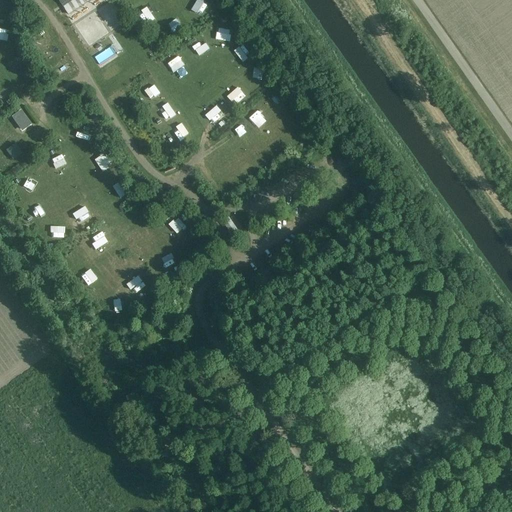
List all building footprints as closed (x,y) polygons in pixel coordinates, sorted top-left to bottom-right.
[(191,6),(195,15),(203,12),(200,3),(191,6)] [(180,21),(174,25),(177,30),(184,25),(180,21)] [(215,40),(230,41),(231,30),(216,28),(215,40)] [(194,56),(205,50),(200,40),(189,46),(194,56)] [(242,58),(249,52),(243,43),(235,50),(242,58)] [(15,56),(5,62),(10,70),(20,64),(15,56)] [(181,66),(175,56),(167,62),(173,71),(181,66)] [(61,71),(55,73),(57,80),(63,78),(61,71)] [(151,99),(159,93),(153,84),(145,91),(151,99)] [(237,101),(244,95),(237,87),(230,93),(237,101)] [(164,119),(174,114),(169,105),(159,110),(164,119)] [(204,114),(209,121),(222,112),(217,105),(204,114)] [(13,117),(22,130),(30,125),(20,111),(13,117)] [(172,130),(180,141),(189,135),(182,124),(172,130)] [(87,141),(88,132),(78,130),(77,140),(87,141)] [(226,136),(216,143),(222,152),(232,145),(226,136)] [(15,143),(6,149),(13,159),(22,152),(15,143)] [(51,158),(57,168),(66,164),(61,154),(51,158)] [(96,161),(103,171),(112,164),(105,154),(96,161)] [(205,176),(211,184),(219,178),(213,170),(205,176)] [(32,173),(25,180),(30,184),(36,177),(32,173)] [(119,196),(129,189),(121,179),(112,186),(119,196)] [(89,207),(80,212),(85,222),(93,218),(89,207)] [(228,216),(222,220),(234,239),(241,235),(239,232),(242,230),(233,215),(229,218),(228,216)] [(180,216),(171,222),(178,233),(187,227),(180,216)] [(47,226),(48,236),(58,236),(58,226),(47,226)] [(96,246),(105,242),(101,232),(92,236),(96,246)] [(167,265),(173,261),(169,253),(162,257),(167,265)] [(83,256),(71,254),(70,264),(81,266),(83,256)]
